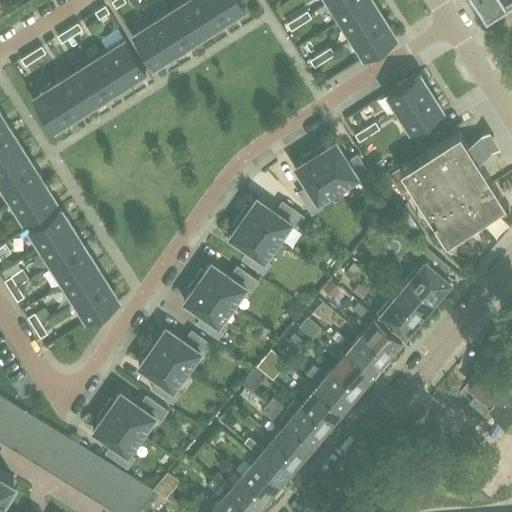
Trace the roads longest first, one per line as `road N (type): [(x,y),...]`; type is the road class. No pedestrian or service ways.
road 1 (residential): [(452,23),(253,149),(218,183),(65,402),(0,300)]
road 2 (residential): [(302,511),(511,266)]
